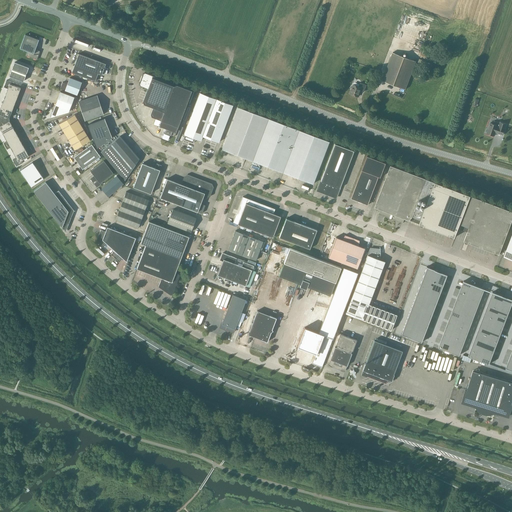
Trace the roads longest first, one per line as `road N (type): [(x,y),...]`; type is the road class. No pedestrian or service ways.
road 1 (primary): [(382,433),(220,380),(134,334),(68,281),(0,201)]
road 2 (unclassified): [(511,173),(128,45)]
road 3 (unclassified): [(511,440),(255,359),(177,321)]
road 4 (unclassified): [(177,321),(80,245),(88,203),(34,120),(62,39)]
road 5 (unclassified): [(511,282),(233,177)]
road 6 (unclassified): [(233,177),(137,133),(121,105),(122,62)]
road 7 (unclassified): [(177,321),(233,177)]
road 8 (primary): [(382,433),(511,487)]
road 9 (primary): [(511,472),(382,433)]
